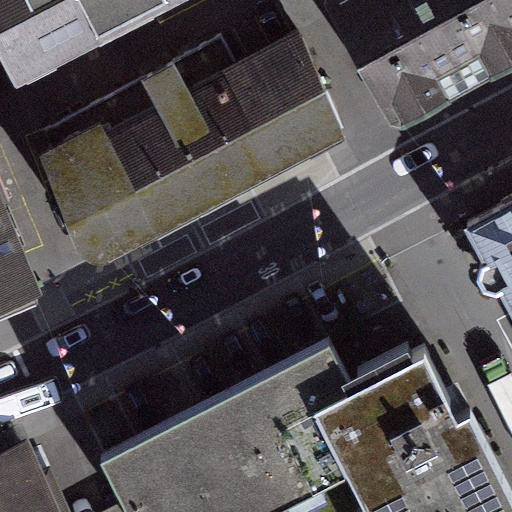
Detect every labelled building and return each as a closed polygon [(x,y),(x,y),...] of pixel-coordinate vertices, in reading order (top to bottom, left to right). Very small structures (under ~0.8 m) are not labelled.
[(0,0),(0,62),(4,72),(152,0),(0,0)] [(511,0),(327,0),(389,114),(404,117),(429,103),(511,58),(511,0)] [(89,266),(95,264),(339,139),(288,39),(236,66),(222,37),(40,130),(55,159),(27,173),(72,260),(77,264),(82,266),(89,266)] [(0,305),(36,287),(0,207),(0,305)] [(511,207),(465,233),(511,320),(511,207)] [(156,427),(96,457),(123,511),(511,511),(511,492),(472,414),(457,422),(423,354),(355,389),(330,338),(283,362),(156,427)] [(0,511),(55,511),(27,449),(0,461),(0,511)]
